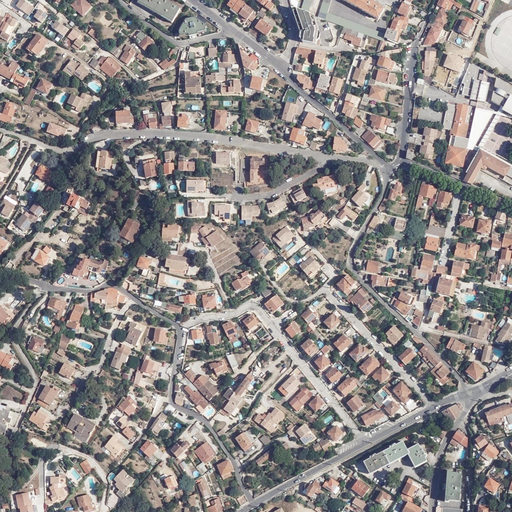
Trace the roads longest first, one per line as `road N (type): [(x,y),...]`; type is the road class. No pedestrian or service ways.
road 1 (residential): [(0,130),(67,151),(103,135),(181,133),(376,161)]
road 2 (residential): [(386,169),(351,251),(353,275),(470,393)]
road 3 (residential): [(253,504),(206,422),(169,402),(180,328),(136,300)]
road 4 (residential): [(365,443),(256,305),(208,317)]
road 5 (residential): [(401,161),(413,54),(437,0)]
road 6 (residential): [(136,300),(110,283),(90,292),(0,275)]
road 7 (residential): [(115,0),(181,47),(235,31)]
road 8 (residential): [(280,70),(376,161)]
road 9 (tertiary): [(365,443),(253,504)]
road 10 (residential): [(401,161),(511,207)]
